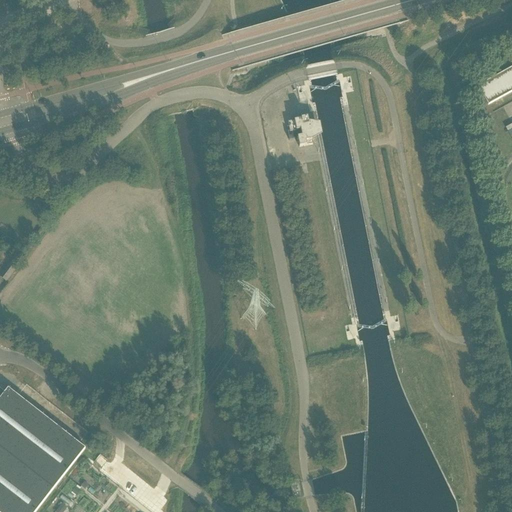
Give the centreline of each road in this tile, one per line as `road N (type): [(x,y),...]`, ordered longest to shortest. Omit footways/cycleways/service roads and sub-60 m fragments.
road 1 (unclassified): [(9,130),(30,169),(62,179),(96,162),(159,105),(199,95),(245,108),(303,385),(312,511)]
road 2 (secondary): [(146,80),(413,0)]
road 3 (unclassified): [(216,511),(34,367),(0,358)]
road 4 (secondary): [(9,130),(146,80)]
road 5 (secondary): [(146,80),(5,112)]
